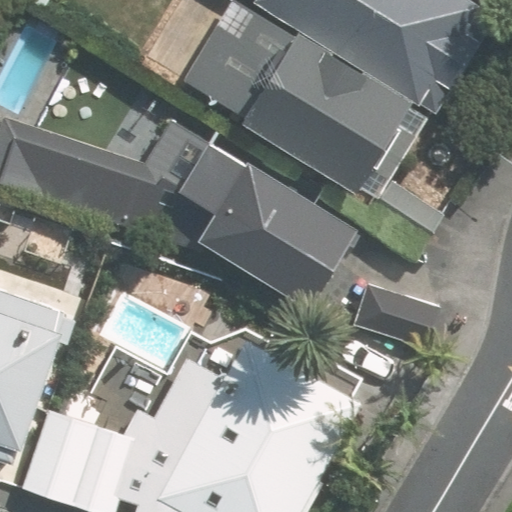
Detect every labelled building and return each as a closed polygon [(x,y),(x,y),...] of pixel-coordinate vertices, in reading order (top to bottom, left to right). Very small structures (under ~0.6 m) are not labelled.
[(225,126),(332,193),(338,183),(371,203),(368,209),(422,242),(441,210),(389,178),(427,117),(239,0),(231,0),(183,77),(236,110),(225,126)] [(252,0),(251,2),(425,111),(484,16),(459,0),(252,0)] [(148,156),(0,111),(0,177),(198,237),(197,240),(306,307),(353,232),(250,168),(253,164),(173,114),(148,156)] [(442,309),(366,287),(356,324),(433,345),(442,309)] [(0,464),(4,465),(9,451),(20,454),(57,347),(61,348),(68,323),(0,299),(0,464)] [(159,448),(139,484),(190,511),(303,511),(361,408),(239,342),(215,388),(177,368),(140,437),(159,448)] [(47,409),(23,482),(111,511),(131,450),(94,437),(99,426),(47,409)]
